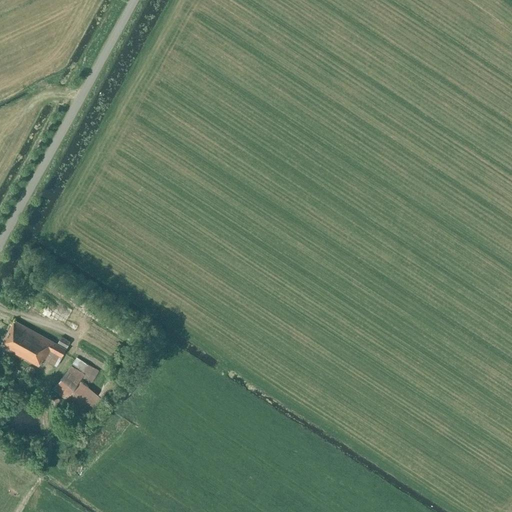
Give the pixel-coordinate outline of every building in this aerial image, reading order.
[(72,304),(79,294),(50,277),(44,288),(72,304)] [(56,366),(61,357),(66,349),(14,321),(1,345),(39,366),(43,359),(56,366)] [(52,389),(65,399),(80,380),(82,377),(92,383),(99,371),(76,357),(71,365),(52,389)] [(118,379),(110,374),(98,393),(106,398),(118,379)] [(65,399),(63,402),(86,421),(103,399),(80,380),(65,399)] [(80,474),(84,468),(77,464),(73,470),(80,474)]
